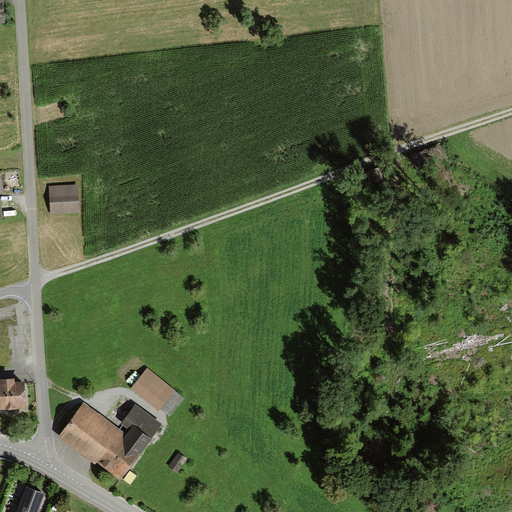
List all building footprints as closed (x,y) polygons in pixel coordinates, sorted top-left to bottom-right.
[(77,186),(50,187),(51,214),(79,213),(77,186)] [(146,372),(132,388),(165,415),(179,398),(146,372)] [(0,409),(25,408),(24,382),(14,383),(14,380),(1,381),(1,384),(0,384),(0,409)] [(82,407),(59,440),(96,465),(98,462),(120,478),(157,426),(136,411),(120,433),(82,407)] [(176,471),(184,458),(176,454),(169,467),(176,471)] [(37,511),(45,493),(26,486),(16,511),(37,511)]
